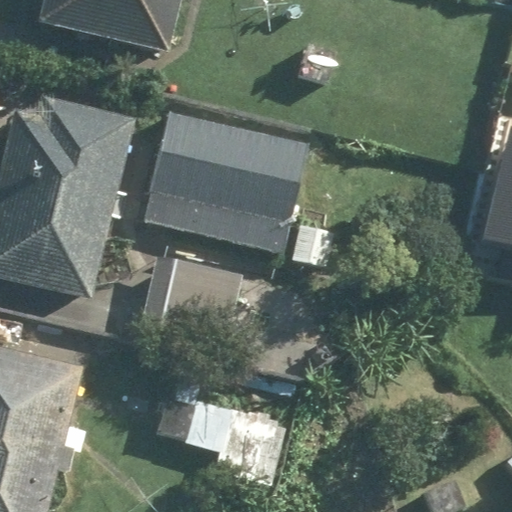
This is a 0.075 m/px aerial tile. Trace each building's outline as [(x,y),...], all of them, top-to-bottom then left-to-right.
[(167,0),(33,0),(26,31),(153,62),(167,0)] [(26,122),(1,117),(0,122),(0,290),(80,308),(121,127),(29,107),(26,122)] [(300,151),(160,119),(135,228),(275,260),(300,151)] [(511,239),(511,174),(497,236),(511,239)] [(244,279),(169,266),(155,345),(230,357),(244,279)] [(0,511),(38,511),(72,371),(0,353),(0,511)]
